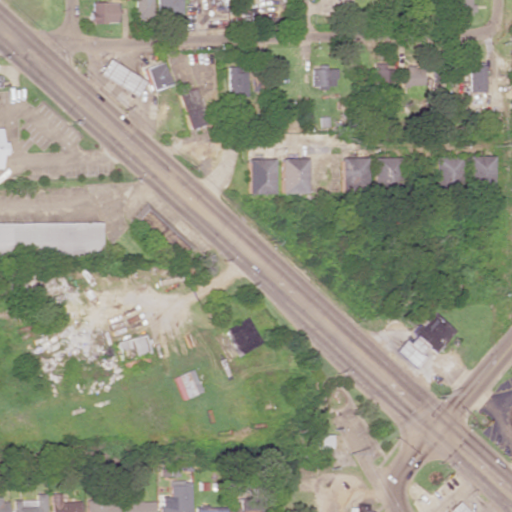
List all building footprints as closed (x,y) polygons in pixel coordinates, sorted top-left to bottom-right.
[(149,0),(133,0),(134,16),(150,16),(149,0)] [(179,0),(156,0),(157,13),(180,13),(179,0)] [(470,0),(453,0),(454,15),(471,14),(470,0)] [(115,22),(115,1),(89,2),(89,23),(115,22)] [(134,94),(141,77),(102,60),(95,77),(134,94)] [(141,68),(150,91),(169,83),(160,61),(141,68)] [(483,91),(483,62),(468,61),(467,91),(483,91)] [(394,68),(384,68),(384,62),(373,62),(372,90),(393,90),(394,68)] [(225,93),(244,94),(245,72),(233,71),(233,66),(226,66),(225,93)] [(311,66),(311,86),(336,85),(335,66),(311,66)] [(402,84),(421,84),(422,66),(403,66),(402,84)] [(205,123),(194,88),(177,93),(187,128),(205,123)] [(491,155),(467,155),(466,189),(490,190),(491,155)] [(397,156),(372,157),(372,186),(398,185),(397,156)] [(458,190),(457,156),(432,156),(433,191),(458,190)] [(280,193),(305,192),(305,157),(279,158),(280,193)] [(340,189),(364,189),(364,157),(340,157),(340,189)] [(271,158),(246,158),(245,192),(271,193),(271,158)] [(0,222),(0,256),(6,256),(6,254),(99,253),(98,221),(0,222)] [(452,329),(430,310),(410,333),(409,333),(394,351),(412,367),(421,357),(418,354),(425,346),(432,352),(452,329)] [(222,329),(237,355),(259,342),(245,316),(222,329)] [(130,347),(133,356),(147,352),(142,333),(113,341),(115,351),(130,347)] [(131,357),(130,349),(117,351),(119,360),(131,357)] [(311,448),(331,447),(331,434),(311,434),(311,448)] [(188,511),(188,480),(167,481),(167,496),(157,496),(157,511),(188,511)] [(79,511),(79,500),(59,501),(59,492),(48,493),(48,511),(79,511)] [(44,511),(44,493),(34,493),(34,499),(12,499),(12,511),(44,511)] [(84,501),(84,511),(115,511),(115,500),(84,501)] [(151,511),(152,501),(121,500),(120,511),(151,511)] [(467,511),(456,500),(443,511),(467,511)]
